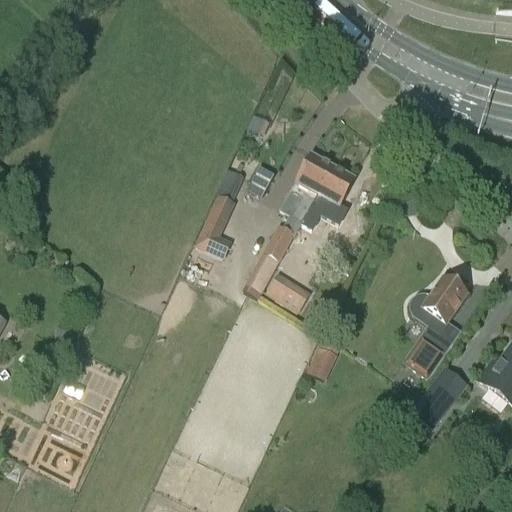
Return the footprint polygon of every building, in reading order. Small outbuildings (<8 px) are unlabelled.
[(265,127),(252,121),(246,134),(259,140),(265,127)] [(293,189),(278,216),(287,221),(300,228),(332,172),(309,159),(293,189)] [(246,195),(262,202),(272,175),(256,169),(246,195)] [(332,172),(300,228),(310,234),(326,207),(337,213),(353,184),(332,172)] [(215,203),(194,250),(223,263),(229,248),(217,243),(232,210),(215,203)] [(276,230),(261,257),(278,267),(293,239),(281,233),(276,230)] [(354,266),(347,262),(337,263),(332,272),(346,280),(354,266)] [(309,299),(277,278),(265,296),(298,317),(309,299)] [(420,300),(417,301),(414,303),(411,305),(409,309),(409,313),(409,316),(411,319),(414,322),(427,331),(402,368),(426,384),(458,337),(444,328),(467,295),(445,280),(442,284),(441,283),(437,289),(433,290),(434,294),(428,302),(424,301),(420,300)] [(77,332),(57,325),(50,342),(70,350),(77,332)] [(324,384),(336,358),(317,349),(305,375),(324,384)] [(509,401),(511,403),(511,354),(508,352),(505,356),(502,353),(481,381),(489,387),(486,392),(505,407),(509,401)] [(465,387),(442,369),(407,415),(430,433),(465,387)] [(511,430),(496,453),(511,464),(511,430)]
